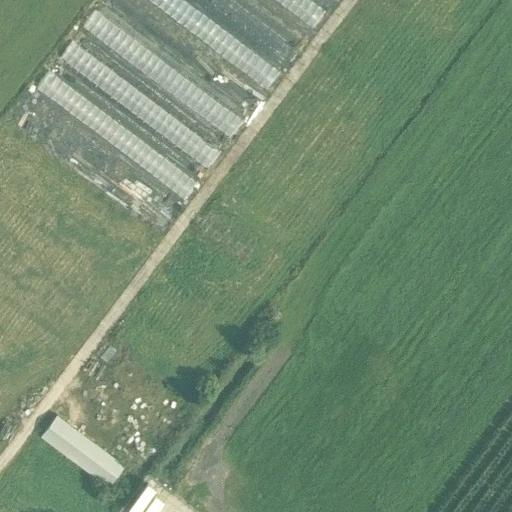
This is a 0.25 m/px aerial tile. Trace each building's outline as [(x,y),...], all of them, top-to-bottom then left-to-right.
[(253,0),(148,0),(235,61),(227,73),(262,97),(305,36),(253,0)] [(277,0),(315,27),(334,0),(277,0)] [(233,135),(246,117),(94,9),(82,27),(233,135)] [(35,89),(188,194),(200,178),(47,72),(35,89)] [(58,412),(41,434),(109,485),(126,462),(58,412)] [(0,511),(91,511),(0,442),(0,511)]
